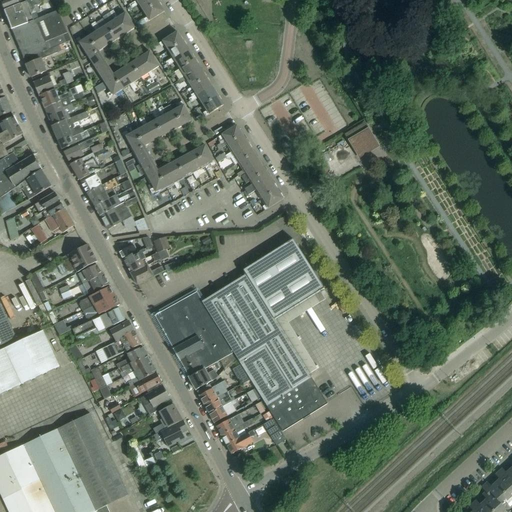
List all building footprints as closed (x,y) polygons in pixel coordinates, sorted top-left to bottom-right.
[(4,10),(27,0),(1,0),(1,1),(4,10)] [(38,18),(33,6),(40,4),(38,0),(27,0),(4,10),(11,30),(12,31),(40,21),(38,18)] [(143,11),(158,2),(156,0),(141,0),(130,7),(131,9),(139,4),(143,11)] [(158,2),(143,11),(147,17),(143,19),(146,23),(164,12),(158,2)] [(24,59),(59,45),(71,41),(58,10),(38,18),(40,21),(12,31),(24,59)] [(134,28),(126,14),(118,19),(113,12),(109,14),(114,21),(100,31),(95,23),(91,26),(95,33),(81,42),(79,38),(75,40),(77,44),(79,43),(83,49),(111,92),(107,95),(109,98),(129,85),(134,93),(138,90),(134,83),(148,74),(152,80),(155,78),(152,72),(160,67),(150,52),(113,75),(98,51),(134,28)] [(168,51),(183,41),(177,32),(159,43),(161,47),(165,45),(168,51)] [(174,60),(189,50),(183,41),(168,51),(173,58),(174,60)] [(46,71),(41,59),(61,51),(59,45),(24,59),(31,77),(46,71)] [(180,69),(194,59),(189,50),(174,60),(173,58),(169,60),(171,64),(175,61),(180,69)] [(185,78),(200,69),(194,59),(180,69),(184,76),(185,78)] [(191,87),(206,78),(200,69),(185,78),(184,76),(181,78),(183,82),(187,80),(191,87)] [(55,89),(68,83),(73,81),(68,72),(62,75),(64,79),(58,82),(59,84),(54,86),(49,76),(33,82),(39,96),(55,89)] [(197,96),(212,87),(206,78),(191,87),(196,94),(197,96)] [(156,82),(147,87),(151,94),(160,89),(156,82)] [(60,101),(77,94),(75,87),(69,90),(70,92),(58,97),(55,89),(39,96),(44,108),(60,101)] [(203,105),(218,96),(212,87),(197,96),(196,94),(192,97),(195,100),(198,98),(203,105)] [(63,108),(71,104),(70,102),(83,96),(81,92),(77,94),(60,101),(44,108),(47,115),(63,108)] [(218,96),(203,105),(206,111),(203,113),(205,117),(223,105),(218,96)] [(5,98),(0,100),(0,116),(11,112),(5,98)] [(192,121),(187,112),(181,102),(177,104),(179,108),(166,116),(162,108),(158,110),(162,118),(147,126),(142,118),(138,120),(142,128),(136,131),(128,136),(125,132),(122,133),(124,138),(126,137),(134,151),(137,157),(147,176),(154,188),(150,190),(152,194),(166,186),(173,182),(177,190),(181,188),(177,180),(185,176),(192,172),(196,180),(199,178),(200,178),(196,170),(204,165),(209,163),(211,166),(215,164),(205,145),(157,171),(144,146),(192,121)] [(64,121),(70,119),(67,113),(74,110),(71,104),(63,108),(47,115),(52,126),(64,121)] [(74,131),(73,128),(74,127),(73,124),(88,118),(86,114),(88,113),(89,115),(96,113),(94,108),(70,119),(64,121),(52,126),(59,141),(83,130),(82,128),(74,131)] [(0,134),(18,125),(14,117),(0,122),(0,134)] [(0,160),(3,158),(9,156),(14,152),(12,148),(7,151),(3,145),(23,134),(18,125),(0,134),(0,160)] [(364,125),(347,136),(358,153),(375,143),(364,125)] [(228,144),(242,135),(236,126),(218,137),(220,141),(224,139),(228,144)] [(83,130),(59,141),(62,149),(76,143),(89,137),(87,130),(84,132),(83,130)] [(226,158),(248,144),(242,135),(228,144),(232,151),(225,156),(223,153),(215,158),(218,163),(226,158)] [(93,145),(91,139),(73,147),(64,152),(69,162),(84,155),(81,151),(89,148),(88,147),(93,145)] [(12,148),(14,152),(27,144),(25,140),(12,148)] [(93,153),(100,150),(103,149),(101,144),(90,149),(93,153)] [(239,162),(254,153),(248,144),(226,158),(227,160),(234,155),(239,162)] [(130,154),(127,149),(121,152),(123,157),(130,154)] [(94,158),(100,155),(102,154),(100,150),(93,153),(70,165),(76,175),(77,175),(80,180),(88,176),(95,173),(101,170),(97,164),(94,158)] [(238,176),(260,162),(254,153),(239,162),(244,170),(236,174),(238,176)] [(11,191),(41,169),(42,169),(34,154),(9,168),(3,159),(0,160),(0,198),(1,198),(11,191)] [(120,160),(114,163),(120,175),(126,173),(120,160)] [(132,160),(125,163),(127,168),(134,164),(132,160)] [(251,181),(265,171),(260,162),(238,176),(239,178),(246,173),(251,181)] [(233,174),(242,170),(239,164),(231,167),(233,174)] [(41,169),(11,191),(13,194),(22,189),(29,199),(36,195),(36,196),(51,186),(41,169)] [(253,184),(244,189),(248,195),(256,190),(271,180),(265,171),(251,181),(253,184)] [(98,178),(95,173),(88,176),(89,179),(81,183),(87,193),(102,186),(98,178)] [(121,184),(123,183),(120,176),(102,186),(87,193),(91,200),(112,189),(115,187),(121,184)] [(128,180),(123,183),(121,184),(125,191),(132,188),(128,180)] [(271,180),(256,190),(262,199),(277,190),(271,180)] [(180,190),(183,196),(189,193),(186,187),(180,190)] [(95,207),(116,196),(112,189),(91,200),(95,207)] [(277,190),(262,199),(266,205),(262,207),(265,211),(283,199),(277,190)] [(47,209),(60,201),(55,193),(35,205),(40,213),(42,212),(47,209)] [(100,216),(130,200),(128,195),(118,200),(116,196),(95,207),(100,216)] [(107,230),(130,218),(132,217),(127,207),(138,201),(136,197),(130,200),(100,216),(107,230)] [(13,200),(8,203),(3,206),(1,198),(0,198),(0,215),(5,213),(5,212),(16,206),(13,200)] [(51,216),(65,208),(60,201),(47,209),(42,212),(44,216),(45,216),(47,219),(51,216)] [(47,219),(46,219),(53,232),(59,228),(62,233),(75,226),(65,208),(51,216),(47,219)] [(23,218),(29,214),(26,210),(20,214),(23,218)] [(134,222),(136,226),(138,231),(147,230),(143,219),(134,222)] [(38,226),(31,230),(40,244),(47,240),(38,226)] [(164,251),(165,250),(169,248),(165,237),(159,240),(164,251)] [(274,319),(300,303),(324,288),(293,239),(243,270),(246,274),(202,302),(197,293),(155,316),(173,350),(189,378),(204,370),(226,358),(233,354),(236,359),(235,359),(238,364),(239,363),(267,407),(283,432),(327,404),(311,378),(274,319)] [(158,253),(164,251),(159,240),(154,242),(158,253)] [(88,244),(68,255),(70,258),(64,261),(63,263),(65,267),(68,271),(70,272),(75,270),(76,273),(97,262),(88,244)] [(139,252),(144,249),(141,250),(139,247),(135,249),(133,245),(119,252),(123,258),(129,255),(131,257),(137,254),(138,254),(140,253),(139,252)] [(127,267),(144,259),(146,258),(143,253),(145,252),(144,249),(139,252),(140,253),(138,254),(137,254),(131,257),(129,255),(123,258),(127,267)] [(157,253),(160,260),(161,261),(168,258),(165,250),(164,251),(158,253),(157,253)] [(154,262),(160,260),(157,253),(152,255),(154,262)] [(131,273),(147,266),(147,265),(144,259),(127,267),(131,273)] [(176,269),(173,263),(165,266),(167,272),(176,269)] [(88,269),(78,275),(83,284),(84,284),(88,282),(102,275),(96,265),(88,269)] [(147,266),(131,273),(136,283),(144,278),(145,280),(152,277),(163,271),(161,266),(150,272),(147,266)] [(104,274),(102,275),(88,282),(84,284),(89,294),(109,285),(104,274)] [(41,285),(36,287),(39,294),(43,292),(45,291),(41,285)] [(61,295),(70,291),(68,286),(59,290),(61,295)] [(91,308),(115,296),(110,286),(80,301),(79,304),(83,312),(91,308)] [(27,334),(33,331),(13,287),(6,290),(27,334)] [(19,301),(27,298),(23,289),(15,292),(19,301)] [(63,299),(68,297),(72,296),(70,291),(61,295),(63,299)] [(91,308),(83,312),(86,318),(88,319),(105,312),(105,313),(120,305),(115,296),(91,308)] [(329,298),(324,301),(331,312),(336,308),(329,298)] [(351,313),(355,310),(349,300),(345,303),(351,313)] [(0,335),(12,330),(0,305),(0,335)] [(55,309),(59,320),(64,318),(59,307),(55,309)] [(96,318),(72,329),(78,343),(87,340),(107,331),(106,329),(107,329),(116,325),(125,320),(119,308),(96,318)] [(58,322),(52,312),(48,314),(53,325),(58,322)] [(63,321),(55,324),(60,335),(72,329),(70,326),(66,328),(63,321)] [(122,337),(134,331),(129,321),(120,326),(110,331),(116,342),(123,338),(122,337)] [(0,394),(60,367),(43,331),(0,350),(0,394)] [(141,344),(138,338),(134,331),(122,337),(123,338),(116,342),(102,349),(108,360),(141,344)] [(120,368),(147,355),(143,347),(127,355),(129,358),(116,365),(118,370),(120,368)] [(231,363),(235,359),(236,359),(233,354),(226,358),(231,363)] [(134,372),(152,364),(147,355),(120,368),(123,373),(132,368),(134,372)] [(135,384),(156,372),(152,364),(134,372),(137,377),(128,382),(130,386),(135,384)] [(95,380),(102,377),(98,367),(90,371),(95,380)] [(206,374),(204,370),(189,378),(196,390),(205,385),(217,378),(218,377),(214,370),(206,374)] [(156,372),(135,384),(140,394),(162,383),(156,372)] [(244,374),(240,377),(237,379),(241,384),(248,380),(244,374)] [(99,390),(106,386),(102,377),(95,380),(99,390)] [(204,405),(227,393),(224,387),(227,386),(224,381),(212,388),(210,385),(197,392),(204,405)] [(106,386),(99,390),(104,399),(111,396),(106,386)] [(141,398),(145,405),(144,406),(150,415),(160,409),(158,405),(170,398),(163,386),(146,395),(141,398)] [(258,399),(253,390),(247,394),(252,402),(258,399)] [(209,414),(231,402),(235,400),(233,398),(231,399),(227,393),(204,405),(209,414)] [(231,402),(209,414),(214,423),(236,411),(231,402)] [(112,413),(121,409),(118,403),(109,408),(112,413)] [(260,414),(265,412),(260,403),(255,405),(260,414)] [(182,420),(179,415),(173,404),(164,409),(159,412),(165,422),(162,424),(165,429),(182,420)] [(129,421),(135,418),(132,412),(126,415),(129,421)] [(267,423),(273,419),(269,412),(262,416),(267,423)] [(115,413),(112,416),(117,424),(121,421),(115,413)] [(95,511),(106,506),(128,495),(90,414),(57,429),(95,511)] [(221,436),(244,423),(239,414),(225,422),(216,427),(221,436)] [(226,445),(239,438),(237,434),(254,424),(251,419),(244,423),(221,436),(226,445)] [(286,441),(273,419),(267,423),(263,424),(277,446),(286,441)] [(188,430),(186,426),(183,420),(182,420),(165,429),(155,435),(158,441),(164,438),(168,447),(185,439),(182,433),(188,430)] [(95,511),(56,429),(24,444),(0,455),(0,494),(8,511),(110,511),(108,506),(95,511)] [(252,430),(239,438),(226,445),(231,454),(252,443),(250,438),(255,435),(252,430)] [(144,442),(139,444),(144,456),(149,454),(144,442)] [(140,468),(148,465),(146,461),(143,462),(141,458),(137,460),(140,468)] [(511,468),(506,473),(502,468),(495,475),(499,479),(498,480),(511,495),(511,468)] [(502,505),(511,495),(498,480),(491,487),(487,482),(483,486),(487,490),(484,493),(502,511),(503,511),(506,510),(502,505)] [(502,511),(484,493),(482,495),(486,499),(480,505),(476,501),(471,505),(477,511),(502,511)]
